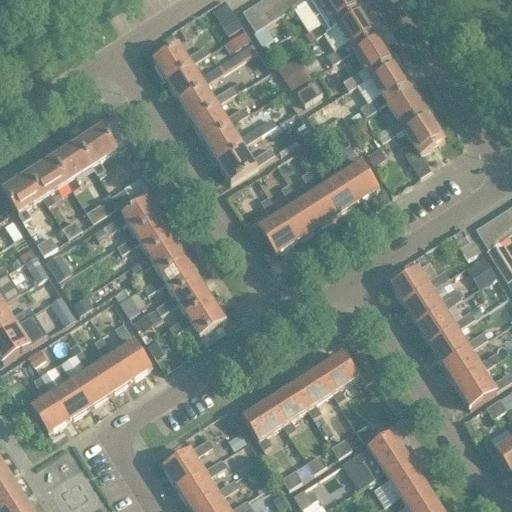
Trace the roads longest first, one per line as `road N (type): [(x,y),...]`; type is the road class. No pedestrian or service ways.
road 1 (residential): [(280,335),(114,56)]
road 2 (residential): [(148,511),(104,443),(280,335)]
road 3 (residential): [(492,511),(356,291)]
road 4 (residential): [(508,188),(390,0)]
road 5 (residential): [(356,291),(508,188)]
road 6 (residential): [(0,126),(114,56)]
